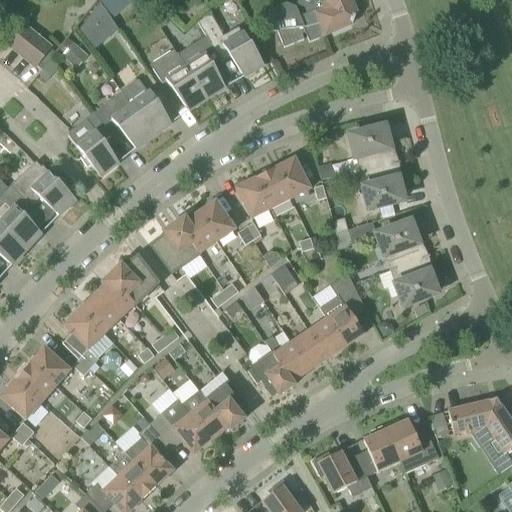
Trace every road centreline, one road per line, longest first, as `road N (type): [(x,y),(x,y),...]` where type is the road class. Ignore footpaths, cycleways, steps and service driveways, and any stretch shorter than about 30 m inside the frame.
road 1 (residential): [(0,337),(147,195),(227,141),(405,51)]
road 2 (residential): [(190,511),(275,439),(341,398),(494,330)]
road 3 (tertiary): [(494,330),(420,139),(405,51)]
